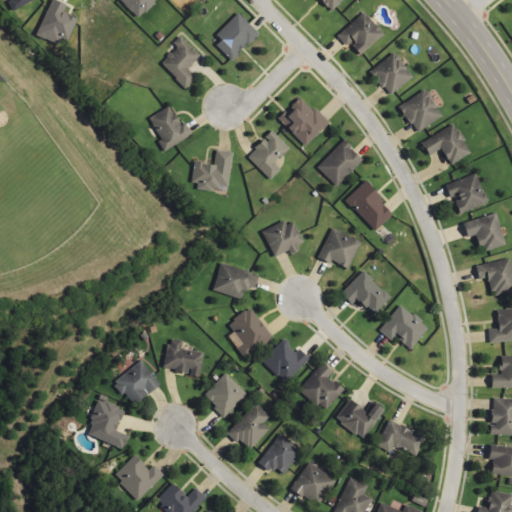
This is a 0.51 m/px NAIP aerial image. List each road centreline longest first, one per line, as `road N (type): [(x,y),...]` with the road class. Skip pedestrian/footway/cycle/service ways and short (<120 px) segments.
road 1 (residential): [(444,511),(456,472),(460,342),(433,235),(368,118),(255,0)]
road 2 (residential): [(296,296),(385,373),(460,411)]
road 3 (residential): [(268,511),(173,427)]
